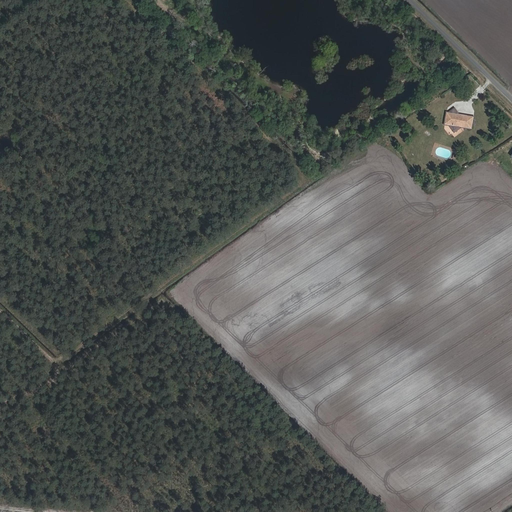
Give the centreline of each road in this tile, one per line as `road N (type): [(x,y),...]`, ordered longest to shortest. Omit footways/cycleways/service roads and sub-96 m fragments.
road 1 (track): [(0,308),(64,371),(162,291),(382,138)]
road 2 (track): [(162,291),(391,511)]
road 3 (unclassified): [(511,95),(414,0)]
